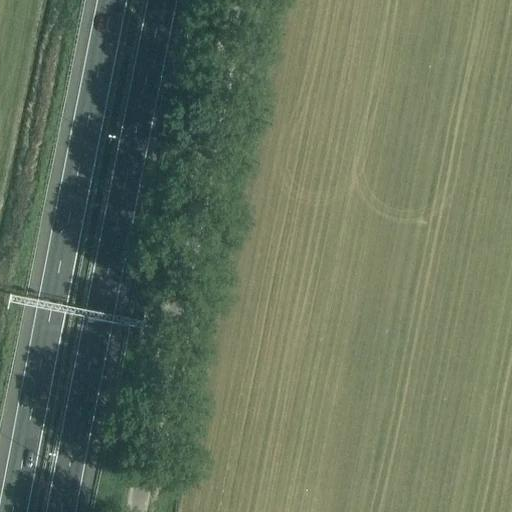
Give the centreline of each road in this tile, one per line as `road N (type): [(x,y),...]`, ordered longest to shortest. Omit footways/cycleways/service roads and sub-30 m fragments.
road 1 (unclassified): [(246,0),(145,511)]
road 2 (motorway): [(114,0),(14,511)]
road 3 (motorway): [(72,511),(169,0)]
